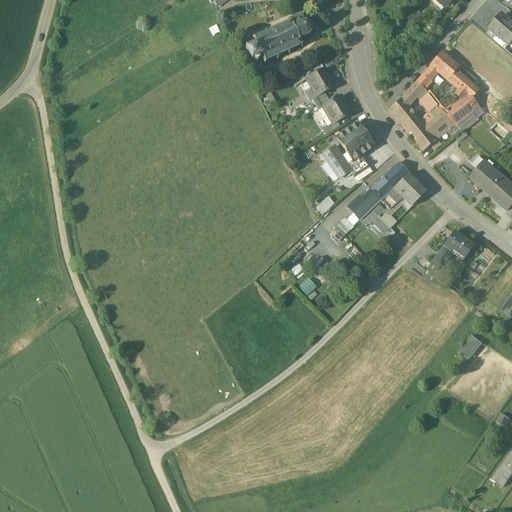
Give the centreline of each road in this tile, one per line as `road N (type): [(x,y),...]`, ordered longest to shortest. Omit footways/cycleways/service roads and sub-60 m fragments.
road 1 (track): [(25,75),(40,101),(65,253),(151,453)]
road 2 (track): [(151,453),(275,382),(456,208)]
road 3 (tertiary): [(511,247),(408,161),(377,113),(358,61),(355,0)]
road 4 (residential): [(398,94),(475,0)]
